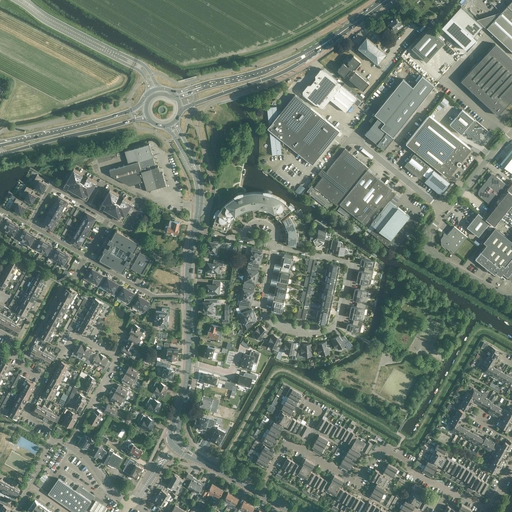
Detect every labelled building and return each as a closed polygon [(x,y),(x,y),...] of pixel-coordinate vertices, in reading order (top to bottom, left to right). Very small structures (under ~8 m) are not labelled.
[(486,28),(511,51),(511,0),(495,18),(492,16),(478,20),(477,19),(486,28)] [(483,27),(461,7),(442,28),(467,51),(477,40),(474,37),(483,27)] [(422,21),(414,15),(410,19),(418,26),(422,21)] [(387,23),(395,34),(399,31),(398,31),(403,27),(396,17),(387,23)] [(439,25),(432,20),(429,24),(435,29),(439,25)] [(427,60),(444,40),(428,27),(411,47),(427,60)] [(378,63),(386,53),(381,49),(381,48),(378,45),(377,46),(366,37),(365,38),(364,37),(359,42),(361,43),(358,47),(378,63)] [(498,115),(505,108),(511,100),(511,59),(495,44),(461,81),(498,115)] [(351,59),(358,66),(361,62),(354,56),(351,59)] [(358,66),(351,59),(347,63),(349,64),(348,66),(344,63),(341,67),(351,76),(354,72),(352,70),(354,68),(355,69),(358,66)] [(346,74),(350,77),(351,76),(341,67),(337,70),(345,76),(346,74)] [(346,112),(353,102),(357,106),(363,98),(344,83),(342,85),(323,70),(321,70),(316,76),(316,78),(310,85),(308,86),(304,91),(304,94),(322,109),(330,99),(346,112)] [(352,81),(359,74),(355,71),(354,72),(351,76),(350,77),(349,78),(352,81)] [(356,84),(362,77),(359,74),(352,81),(356,84)] [(387,131),(377,143),(376,144),(377,144),(384,149),(394,137),(393,136),(434,85),(422,75),(413,87),(381,127),(387,131)] [(362,77),(356,84),(359,87),(366,80),(362,77)] [(381,127),(413,87),(403,79),(375,114),(378,117),(365,134),(377,143),(387,131),(381,127)] [(366,80),(359,87),(363,91),(369,83),(366,80)] [(312,164),(339,131),(295,95),(282,110),(278,111),(277,106),(266,107),(268,127),(267,128),(269,129),(271,156),(282,155),(281,140),(283,140),(312,164)] [(479,132),(481,132),(481,127),(474,128),(474,125),(476,122),(473,119),(462,109),(449,124),(461,133),(464,130),(467,133),(467,137),(472,136),(472,140),(479,139),(479,132)] [(406,144),(415,151),(439,122),(429,115),(406,144)] [(439,122),(415,151),(447,177),(458,164),(459,164),(459,163),(460,163),(460,162),(460,161),(470,148),(439,122)] [(156,166),(153,157),(149,144),(124,151),(128,164),(109,170),(111,175),(129,185),(139,182),(140,187),(147,190),(166,185),(163,172),(160,173),(158,166),(156,166)] [(314,187),(332,201),(338,206),(340,203),(367,169),(369,167),(345,148),(326,172),(322,169),(318,173),(322,177),(314,187)] [(511,172),(511,148),(500,163),(511,172)] [(414,154),(404,165),(420,178),(429,166),(414,154)] [(74,168),(63,185),(86,199),(96,181),(87,176),(84,181),(80,178),(83,173),(74,168)] [(392,189),(368,169),(367,169),(340,203),(341,205),(337,210),(347,217),(351,212),(364,223),(392,189)] [(450,183),(449,183),(434,170),(424,181),(440,194),(450,183)] [(37,175),(32,184),(36,186),(35,187),(42,191),(46,184),(42,182),(44,179),(37,175)] [(491,205),(490,206),(502,216),(511,203),(511,180),(507,185),(496,176),(494,175),(491,175),(489,177),(479,190),(478,192),(478,194),(480,196),(491,205)] [(300,193),(305,187),(300,184),(296,189),(300,193)] [(332,201),(314,187),(312,185),(307,191),(314,197),(315,195),(325,203),(324,205),(327,207),(332,201)] [(27,186),(22,195),(25,197),(25,198),(32,202),(36,195),(32,193),(34,191),(27,186)] [(110,188),(99,206),(122,219),(132,201),(123,196),(120,201),(116,199),(119,193),(110,188)] [(220,230),(226,231),(228,227),(230,221),(235,215),(238,213),(245,209),(252,207),(256,207),(265,208),(271,210),(274,212),(280,218),(286,213),(291,208),(290,207),(289,206),(281,199),(270,194),(268,193),(266,193),(264,193),(255,193),(243,194),(242,194),(240,195),(238,196),(236,197),(227,203),(224,206),(220,210),(219,212),(218,214),(217,215),(216,217),(212,227),(220,229),(220,230)] [(56,201),(64,206),(67,201),(58,196),(56,201)] [(16,198),(11,206),(15,209),(14,210),(21,214),(25,207),(22,205),(23,202),(16,198)] [(410,216),(390,200),(371,224),(375,227),(371,232),(394,251),(406,236),(404,234),(406,232),(405,231),(404,231),(403,233),(399,229),(410,216)] [(64,206),(56,201),(53,205),(62,210),(64,206)] [(167,214),(168,211),(165,210),(165,209),(153,203),(151,207),(154,209),(154,208),(163,212),(162,213),(167,214)] [(64,212),(62,210),(53,205),(51,208),(51,207),(49,210),(59,216),(61,217),(64,212)] [(490,206),(482,216),(490,222),(494,226),(502,216),(490,206)] [(59,216),(49,210),(48,212),(49,213),(47,215),(56,220),(59,216)] [(95,218),(85,211),(82,216),(84,218),(84,217),(93,222),(95,218)] [(482,216),(478,213),(467,227),(478,236),(490,222),(482,216)] [(56,220),(47,215),(45,219),(53,224),(56,220)] [(283,227),(295,221),(293,217),(291,218),(289,215),(281,221),(283,224),(282,225),(283,227)] [(90,227),(93,222),(84,217),(84,218),(81,222),(90,227)] [(56,226),(53,224),(45,219),(42,225),(53,231),(56,226)] [(3,220),(0,226),(0,227),(8,232),(13,223),(10,221),(8,220),(7,220),(6,221),(3,220)] [(178,228),(180,222),(170,220),(169,223),(169,226),(166,225),(165,231),(173,232),(172,234),(172,235),(176,235),(177,233),(179,232),(179,230),(178,228)] [(295,221),(283,227),(284,228),(285,228),(286,232),(296,229),(295,226),(297,225),(295,221)] [(81,222),(78,227),(88,232),(89,230),(89,229),(90,227),(81,222)] [(13,223),(8,232),(12,234),(11,236),(15,239),(20,229),(18,228),(19,226),(18,226),(18,225),(16,224),(15,225),(13,223)] [(455,253),(468,237),(454,226),(445,236),(444,235),(441,239),(441,246),(445,249),(446,248),(450,251),(451,250),(455,253)] [(78,227),(76,231),(85,236),(86,234),(87,235),(88,232),(78,227)] [(511,241),(495,227),(483,242),(486,244),(475,258),(494,274),(496,271),(500,274),(502,272),(511,280),(511,241)] [(20,229),(15,239),(19,241),(20,239),(25,242),(29,233),(27,231),(25,229),(24,230),(23,229),(23,231),(20,229)] [(330,239),(331,232),(326,231),(318,229),(317,238),(313,240),(314,242),(314,243),(315,244),(315,245),(316,245),(317,245),(318,247),(324,243),(325,238),(330,239)] [(103,249),(104,250),(100,258),(100,259),(122,272),(125,268),(128,270),(132,268),(142,274),(150,259),(140,253),(141,253),(139,249),(137,247),(139,242),(118,230),(117,230),(116,230),(111,238),(110,237),(108,241),(109,242),(107,246),(105,245),(103,249)] [(85,236),(76,231),(73,236),(82,241),(85,236)] [(29,233),(25,242),(29,244),(27,246),(32,249),(37,239),(34,238),(35,236),(34,236),(35,235),(32,234),(29,233)] [(79,246),(82,241),(73,236),(70,241),(79,246)] [(37,239),(32,249),(35,251),(37,248),(41,251),(46,242),(43,241),(44,240),(41,239),(40,239),(39,240),(37,239)] [(209,245),(208,248),(207,251),(211,252),(211,254),(216,255),(217,251),(216,251),(217,249),(217,247),(218,244),(221,244),(222,240),(214,239),(213,242),(209,242),(209,245)] [(343,244),(343,243),(342,242),(342,241),(341,241),(332,239),(330,248),(334,249),(334,251),(333,251),(333,252),(334,252),(334,253),(335,253),(335,254),(344,255),(344,254),(345,254),(346,254),(347,253),(348,252),(348,251),(348,250),(347,249),(346,248),(345,248),(346,246),(343,246),(343,244)] [(41,251),(49,256),(53,249),(51,247),(52,246),(51,245),(49,243),(49,244),(46,242),(41,251)] [(248,255),(262,258),(263,254),(262,254),(262,252),(261,252),(262,249),(252,247),(251,250),(249,249),(248,255)] [(58,261),(63,252),(60,250),(58,248),(58,249),(57,248),(56,250),(53,249),(49,256),(48,258),(52,260),(53,258),(58,261)] [(63,252),(58,261),(62,263),(61,265),(67,269),(70,264),(68,263),(70,258),(68,257),(68,255),(68,254),(66,253),(65,253),(63,252)] [(282,261),(292,263),(294,258),(293,257),(293,255),(284,254),(284,257),(282,257),(282,261)] [(262,258),(248,255),(247,261),(248,262),(248,265),(258,267),(259,264),(260,264),(260,262),(261,262),(262,258)] [(364,268),(373,270),(375,261),(361,258),(360,262),(360,263),(361,264),(362,265),(365,265),(364,268)] [(8,264),(16,268),(19,263),(11,259),(8,264)] [(205,269),(205,270),(209,271),(209,273),(214,274),(215,272),(219,273),(220,266),(223,266),(224,261),(214,259),(213,263),(206,262),(206,264),(205,264),(204,264),(203,265),(203,266),(203,267),(204,268),(205,269)] [(292,263),(282,261),(281,265),(282,265),(281,268),(290,270),(290,268),(291,268),(292,263)] [(330,263),(329,269),(340,272),(340,271),(340,270),(340,269),(339,268),(340,265),(330,263)] [(16,268),(8,264),(6,269),(15,274),(18,269),(16,268)] [(244,274),(258,277),(259,273),(258,273),(258,271),(257,271),(258,268),(248,266),(247,269),(245,268),(244,274)] [(279,275),(289,278),(290,272),(289,272),(290,270),(281,268),(281,272),(279,271),(279,275)] [(357,276),(372,279),(373,270),(364,268),(364,271),(361,270),(360,270),(359,271),(358,272),(357,276)] [(14,276),(15,274),(6,269),(4,271),(3,271),(2,273),(3,273),(3,274),(11,278),(12,275),(14,276)] [(91,283),(97,272),(92,269),(89,273),(87,271),(83,278),(91,283)] [(325,275),(328,275),(337,277),(338,275),(339,274),(339,273),(340,272),(329,269),(327,269),(325,275)] [(100,279),(103,275),(97,272),(91,283),(96,286),(98,284),(100,285),(103,280),(100,279)] [(38,273),(36,278),(43,282),(46,277),(38,273)] [(11,278),(3,274),(1,278),(8,282),(11,278)] [(258,277),(244,274),(242,280),(244,281),(244,284),(254,286),(255,283),(256,283),(256,281),(257,281),(258,277)] [(289,278),(279,275),(278,280),(279,280),(278,283),(287,285),(287,283),(288,283),(289,278)] [(337,277),(328,275),(326,281),(337,283),(337,282),(337,281),(337,280),(337,277)] [(371,283),(372,279),(357,276),(357,280),(357,281),(358,282),(361,283),(361,286),(368,287),(368,284),(369,284),(370,284),(370,283),(371,283)] [(31,282),(33,283),(41,287),(43,282),(36,278),(34,277),(31,282)] [(8,282),(1,278),(0,279),(0,284),(5,287),(8,282)] [(107,278),(105,282),(103,280),(100,285),(102,286),(108,289),(108,290),(113,281),(107,278)] [(212,295),(213,295),(214,295),(214,294),(215,293),(219,293),(220,280),(213,279),(213,285),(206,284),(206,286),(204,286),(203,287),(203,289),(204,290),(205,290),(205,292),(210,293),(210,294),(211,295),(212,295)] [(116,288),(118,284),(113,281),(108,290),(108,289),(106,292),(112,295),(113,293),(116,294),(118,289),(116,288)] [(41,287),(33,283),(31,288),(38,292),(41,287)] [(275,290),(286,292),(287,287),(286,287),(287,285),(278,283),(277,286),(276,286),(275,290)] [(240,293),(254,296),(255,293),(254,292),(254,290),(253,290),(254,287),(244,285),(243,288),(241,287),(240,293)] [(28,286),(28,287),(26,291),(28,292),(36,297),(38,292),(31,288),(28,286)] [(367,290),(368,287),(361,286),(360,289),(357,288),(356,288),(355,288),(355,289),(355,290),(354,294),(368,297),(369,293),(369,292),(368,291),(367,290)] [(123,287),(121,291),(118,289),(116,294),(118,295),(117,298),(123,301),(129,290),(123,287)] [(335,289),(325,287),(324,293),(335,295),(335,294),(335,293),(335,292),(334,291),(335,289)] [(70,288),(69,290),(66,289),(64,294),(71,298),(73,299),(77,292),(70,288)] [(132,297),(134,293),(129,290),(123,301),(128,304),(129,302),(131,303),(134,298),(132,297)] [(286,292),(275,290),(275,294),(276,294),(275,298),(284,300),(284,298),(285,298),(286,292)] [(26,291),(23,296),(26,297),(25,297),(33,301),(36,297),(28,292),(26,291)] [(254,296),(240,293),(238,299),(240,300),(239,306),(250,305),(251,302),(252,302),(252,300),(253,300),(254,296)] [(61,298),(69,303),(69,302),(71,298),(64,294),(63,295),(62,295),(60,297),(61,298)] [(368,297),(354,294),(353,297),(353,298),(353,299),(354,300),(355,300),(358,301),(357,303),(366,305),(368,297)] [(21,301),(23,302),(31,306),(33,301),(25,297),(26,297),(23,296),(21,301)] [(139,296),(136,300),(134,298),(131,303),(134,304),(132,307),(138,310),(144,299),(139,296)] [(67,308),(70,303),(69,302),(69,303),(61,298),(61,299),(60,298),(58,301),(59,302),(58,303),(66,307),(67,308)] [(92,304),(101,309),(104,303),(95,298),(92,304)] [(212,310),(212,308),(212,306),(212,302),(217,302),(217,298),(204,299),(204,302),(203,302),(203,306),(203,308),(203,312),(207,312),(207,314),(213,314),(213,310),(212,310)] [(272,305),(283,307),(284,302),(283,302),(284,300),(275,298),(274,301),(273,301),(272,305)] [(149,303),(149,302),(144,299),(138,310),(143,313),(144,311),(147,312),(151,305),(149,303)] [(333,301),(323,299),(322,304),(332,307),(332,306),(332,305),(332,304),(332,303),(333,301)] [(31,306),(23,302),(20,306),(20,307),(28,311),(31,306)] [(66,307),(58,303),(58,305),(57,304),(55,307),(56,308),(63,312),(66,307)] [(366,305),(357,303),(356,306),(353,306),(352,306),(351,307),(350,311),(364,314),(366,305)] [(101,309),(92,304),(89,309),(98,314),(101,309)] [(25,316),(28,311),(20,307),(20,306),(18,305),(15,310),(18,312),(25,316)] [(283,307),(272,305),(271,309),(273,309),(272,313),(280,314),(281,312),(282,313),(283,307)] [(241,319),(255,314),(254,310),(253,310),(252,308),(251,309),(250,306),(239,307),(241,312),(239,313),(241,319)] [(63,318),(66,313),(63,312),(56,308),(55,308),(53,310),(54,311),(53,313),(61,317),(63,318)] [(155,319),(157,319),(159,319),(158,324),(159,324),(158,327),(165,328),(166,325),(168,312),(168,309),(162,308),(162,311),(156,311),(155,319)] [(98,314),(89,309),(86,314),(95,319),(98,314)] [(318,310),(317,316),(330,319),(330,318),(330,317),(330,316),(329,315),(330,312),(320,310),(318,310)] [(353,321),(362,323),(364,314),(350,311),(349,315),(349,316),(350,317),(351,318),(354,318),(353,321)] [(62,320),(60,319),(61,317),(53,313),(52,314),(51,314),(50,316),(51,317),(58,321),(60,322),(62,320)] [(95,319),(86,314),(83,320),(92,324),(95,319)] [(255,314),(241,319),(243,325),(245,324),(247,329),(256,323),(255,320),(256,320),(255,318),(257,318),(255,314)] [(317,316),(315,322),(328,324),(328,322),(329,321),(329,320),(330,319),(317,316)] [(12,320),(12,319),(8,317),(2,327),(7,329),(12,320)] [(58,321),(51,317),(48,322),(56,326),(58,321)] [(14,321),(12,320),(7,329),(12,332),(16,324),(13,323),(14,321)] [(92,324),(83,320),(81,325),(89,330),(92,324)] [(362,323),(353,321),(353,324),(350,323),(349,323),(348,324),(347,324),(347,325),(346,329),(360,332),(362,323)] [(56,330),(54,329),(56,326),(48,322),(47,324),(46,323),(45,326),(46,327),(45,327),(53,331),(55,332),(56,330)] [(16,324),(12,332),(17,334),(18,332),(20,333),(22,329),(20,328),(21,327),(16,324)] [(131,334),(141,340),(142,339),(140,338),(145,330),(135,324),(133,327),(132,327),(129,333),(131,334)] [(89,330),(81,325),(78,330),(76,329),(74,332),(81,335),(82,333),(86,335),(89,330)] [(226,331),(226,328),(212,325),(210,331),(209,331),(208,335),(221,339),(223,331),(226,331)] [(264,340),(268,335),(266,333),(268,331),(262,326),(260,328),(259,326),(255,331),(257,333),(254,335),(260,340),(262,338),(264,340)] [(53,331),(45,327),(43,331),(51,336),(53,331)] [(43,331),(40,336),(50,342),(53,337),(51,336),(43,331)] [(131,334),(128,340),(129,340),(127,343),(134,347),(136,344),(138,345),(141,340),(131,334)] [(277,354),(278,352),(282,343),(280,341),(281,338),(274,335),(273,337),(271,336),(269,342),(271,343),(269,346),(275,349),(273,352),(277,354)] [(339,349),(345,345),(348,349),(353,345),(344,335),(341,337),(339,335),(333,339),(334,341),(332,342),(335,347),(337,346),(339,349)] [(296,356),(298,346),(295,346),(295,343),(288,341),(288,344),(285,343),(284,349),(287,350),(286,353),(293,354),(293,356),(296,356)] [(329,351),(332,350),(330,344),(327,345),(326,341),(318,344),(319,346),(317,347),(319,352),(321,352),(322,355),(329,353),(329,351)] [(168,347),(169,342),(164,342),(164,345),(158,342),(157,345),(164,347),(163,354),(167,355),(167,359),(177,359),(177,355),(178,348),(168,347)] [(134,347),(127,343),(126,346),(125,345),(121,351),(129,356),(130,355),(132,357),(135,351),(133,350),(134,347)] [(82,356),(87,346),(84,345),(84,346),(81,345),(80,345),(78,344),(72,354),(76,357),(77,354),(82,356)] [(311,354),(314,353),(314,347),(311,347),(311,344),(303,344),(303,347),(301,347),(301,353),(304,353),(304,356),(311,356),(311,354)] [(29,354),(34,357),(38,349),(33,346),(29,354)] [(87,364),(88,364),(94,353),(91,352),(92,351),(89,349),(90,348),(87,346),(82,356),(86,359),(84,361),(87,363),(87,364)] [(206,352),(205,352),(204,357),(205,357),(205,358),(208,359),(209,358),(212,358),(214,351),(219,352),(220,348),(214,347),(214,348),(208,346),(206,352)] [(489,355),(496,359),(498,357),(496,356),(498,353),(497,353),(499,350),(492,346),(489,351),(490,352),(489,355)] [(43,352),(38,349),(34,357),(39,359),(43,352)] [(39,359),(44,362),(49,352),(45,349),(43,352),(39,359)] [(250,355),(245,354),(242,367),(251,370),(255,356),(258,357),(259,353),(251,351),(250,355)] [(49,364),(51,359),(53,360),(56,356),(49,352),(44,362),(49,364)] [(88,365),(89,364),(92,366),(94,363),(98,365),(103,355),(101,354),(100,355),(97,353),(97,354),(94,353),(88,364),(88,365)] [(106,357),(103,355),(98,365),(102,368),(101,370),(105,372),(110,362),(108,360),(105,358),(106,357)] [(496,359),(489,355),(487,358),(486,357),(485,359),(492,363),(494,361),(495,361),(496,359)] [(492,363),(485,359),(480,366),(484,369),(486,370),(488,367),(493,365),(492,363)] [(2,360),(0,363),(0,365),(9,370),(12,364),(4,360),(4,361),(2,360)] [(161,376),(168,378),(171,379),(172,378),(173,377),(174,375),(173,374),(174,371),(171,370),(172,368),(169,368),(170,364),(163,362),(157,360),(156,365),(162,366),(160,371),(163,372),(161,376)] [(59,366),(66,370),(69,365),(61,361),(59,366)] [(0,371),(4,374),(5,372),(7,373),(9,370),(0,365),(0,371)] [(489,375),(493,366),(493,365),(488,367),(486,370),(484,369),(483,371),(489,375)] [(56,371),(64,375),(66,370),(59,366),(56,371)] [(122,372),(137,380),(139,376),(136,375),(138,371),(129,366),(127,371),(123,369),(122,372)] [(493,377),(499,367),(497,366),(496,367),(493,366),(489,375),(491,376),(493,377)] [(499,367),(493,377),(497,379),(498,380),(503,371),(500,370),(501,369),(499,367)] [(54,375),(61,379),(64,375),(56,371),(54,375)] [(503,371),(498,380),(503,383),(504,381),(503,381),(508,373),(506,371),(505,373),(503,371)] [(137,380),(122,372),(120,375),(124,376),(121,381),(130,386),(132,382),(134,384),(137,380)] [(249,387),(252,378),(256,380),(257,375),(245,372),(244,376),(240,375),(238,383),(242,384),(241,386),(246,387),(246,386),(249,387)] [(508,386),(511,379),(511,376),(510,375),(511,374),(508,373),(503,381),(504,381),(507,383),(506,384),(508,386)] [(203,380),(204,381),(203,384),(208,385),(209,382),(218,384),(218,382),(225,384),(226,381),(219,379),(220,378),(214,376),(211,375),(210,375),(206,374),(205,377),(204,377),(203,380)] [(51,380),(59,384),(61,379),(54,375),(51,380)] [(90,392),(96,383),(94,382),(95,379),(90,376),(83,388),(90,392)] [(31,381),(26,378),(24,381),(27,382),(25,386),(32,390),(35,385),(30,382),(31,381)] [(59,384),(51,380),(48,385),(56,389),(59,384)] [(166,389),(168,386),(161,382),(160,383),(156,381),(152,389),(154,391),(154,392),(163,397),(163,396),(164,396),(165,394),(165,393),(167,390),(166,389)] [(30,394),(32,390),(25,386),(22,384),(20,389),(22,390),(30,394)] [(55,395),(58,390),(56,389),(48,385),(46,390),(53,394),(55,395)] [(111,390),(126,399),(128,395),(126,394),(128,390),(119,385),(116,389),(113,387),(111,390)] [(302,394),(293,389),(290,387),(288,391),(300,398),(302,394)] [(472,395),(474,401),(475,400),(479,393),(480,392),(473,388),(471,391),(473,392),(472,395)] [(22,390),(20,395),(19,395),(27,399),(30,394),(22,390)] [(53,400),(55,395),(53,394),(46,390),(43,395),(53,400)] [(126,399),(111,390),(109,393),(113,395),(111,400),(120,405),(122,401),(124,402),(126,399)] [(297,402),(300,398),(288,391),(286,395),(288,397),(297,402)] [(463,396),(472,401),(474,401),(472,395),(473,392),(471,391),(470,394),(466,391),(463,396)] [(484,395),(482,394),(482,393),(481,395),(479,393),(475,400),(476,401),(475,402),(479,404),(484,395)] [(17,394),(15,398),(17,400),(24,404),(27,399),(19,395),(20,395),(17,394)] [(80,410),(86,401),(84,400),(86,397),(80,394),(73,406),(80,410)] [(484,395),(479,404),(482,406),(483,405),(484,406),(488,399),(486,397),(487,396),(486,396),(484,395)] [(199,406),(216,411),(218,406),(211,404),(212,402),(216,403),(217,400),(213,399),(202,396),(199,406)] [(462,402),(471,407),(472,404),(470,403),(472,401),(463,396),(462,398),(464,399),(462,402)] [(160,406),(161,403),(154,399),(154,400),(150,397),(145,406),(148,407),(147,409),(156,414),(157,413),(158,412),(159,411),(159,410),(160,407),(160,406)] [(295,406),(297,402),(288,397),(286,400),(295,406)] [(485,408),(488,410),(492,403),(493,403),(494,400),(492,399),(491,400),(488,399),(484,406),(486,406),(485,408)] [(22,409),(24,404),(17,400),(14,404),(22,409)] [(293,410),(295,406),(286,400),(284,404),(293,410)] [(471,407),(462,402),(461,405),(459,404),(458,406),(466,411),(468,408),(469,409),(471,407)] [(492,414),(497,404),(496,403),(495,404),(493,403),(492,403),(488,410),(487,410),(489,411),(488,412),(492,414)] [(14,404),(12,409),(19,413),(22,409),(14,404)] [(116,416),(118,412),(116,411),(117,409),(108,404),(106,408),(102,406),(100,409),(113,416),(114,415),(116,416)] [(291,414),(293,410),(284,404),(281,408),(283,410),(283,409),(291,414)] [(497,404),(492,414),(495,416),(496,415),(497,416),(500,411),(502,408),(499,407),(500,405),(498,404),(497,404)] [(33,412),(38,415),(42,407),(37,405),(33,412)] [(38,415),(43,418),(48,408),(43,405),(42,407),(38,415)] [(19,413),(12,409),(9,408),(6,414),(9,416),(10,415),(17,418),(19,413)] [(43,418),(47,420),(51,413),(52,413),(53,410),(48,408),(43,418)] [(456,413),(464,418),(465,416),(464,415),(465,413),(457,408),(456,410),(457,411),(456,413)] [(283,409),(283,410),(280,416),(290,422),(293,418),(289,416),(291,414),(283,409)] [(96,425),(103,413),(97,410),(95,413),(94,412),(88,421),(96,425)] [(71,427),(76,418),(75,417),(76,414),(70,411),(64,423),(71,427)] [(205,426),(208,416),(197,412),(194,423),(205,426)] [(53,420),(56,415),(52,413),(51,413),(47,420),(52,423),(53,420)] [(451,417),(460,422),(461,420),(463,421),(464,418),(456,413),(454,416),(453,415),(451,417)] [(501,419),(504,421),(510,424),(511,420),(511,418),(504,414),(503,416),(502,418),(501,419)] [(153,424),(155,420),(148,417),(147,417),(143,415),(139,423),(142,425),(141,426),(150,431),(150,430),(151,430),(152,429),(152,427),(154,424),(153,424)] [(285,424),(286,425),(288,426),(290,422),(280,416),(276,422),(276,423),(283,427),(285,424)] [(288,427),(291,429),(297,420),(293,417),(293,418),(290,422),(288,426),(288,427)] [(460,422),(451,417),(448,422),(449,423),(447,425),(451,427),(453,428),(454,426),(460,424),(460,422)] [(291,429),(295,431),(301,422),(302,420),(298,418),(297,420),(291,429)] [(322,418),(317,427),(321,429),(326,420),(322,418)] [(281,431),(283,427),(276,423),(276,422),(272,420),(270,424),(271,425),(272,425),(281,431)] [(325,431),(330,422),(326,420),(321,429),(325,431)] [(503,427),(501,429),(507,433),(508,430),(510,430),(511,426),(511,424),(510,424),(504,421),(501,426),(503,427)] [(295,431),(299,434),(305,424),(301,422),(295,431)] [(330,422),(325,431),(329,434),(334,424),(330,422)] [(223,436),(225,431),(220,429),(221,426),(216,423),(213,428),(216,430),(215,432),(215,431),(213,435),(211,439),(218,444),(221,439),(221,440),(223,436)] [(307,435),(311,428),(305,424),(299,434),(303,436),(305,434),(307,435)] [(329,434),(333,436),(334,434),(338,427),(338,426),(334,424),(329,434)] [(343,427),(339,424),(338,426),(338,427),(334,434),(338,436),(343,427)] [(449,430),(456,434),(461,425),(460,424),(454,426),(453,428),(451,427),(449,430)] [(279,435),(281,431),(272,425),(271,425),(269,429),(279,435)] [(459,434),(462,435),(466,427),(464,425),(463,427),(461,425),(456,434),(458,435),(459,434)] [(338,436),(342,438),(347,429),(343,427),(338,436)] [(463,438),(465,439),(470,431),(468,429),(469,428),(466,427),(462,435),(464,437),(463,438)] [(276,438),(279,435),(269,429),(267,433),(276,438)] [(346,441),(351,431),(347,429),(342,438),(346,441)] [(351,431),(346,441),(350,443),(354,435),(354,436),(355,433),(351,431)] [(468,439),(471,441),(476,432),(473,431),(473,432),(470,431),(465,439),(468,440),(468,439)] [(475,445),(480,436),(477,435),(478,433),(476,432),(471,441),(474,442),(473,443),(475,445)] [(265,437),(274,442),(276,438),(267,433),(265,437)] [(105,444),(109,438),(103,434),(99,440),(105,444)] [(319,435),(317,439),(326,444),(328,440),(319,435)] [(354,435),(350,443),(352,444),(351,447),(355,450),(361,439),(354,436),(354,435)] [(84,436),(79,444),(86,448),(88,446),(93,448),(96,444),(96,443),(91,440),(84,436)] [(480,436),(475,445),(477,446),(478,444),(480,446),(485,437),(483,436),(482,438),(480,436)] [(486,447),(491,438),(489,437),(488,438),(485,436),(485,437),(480,446),(482,447),(483,446),(486,447)] [(262,441),(272,446),(274,442),(265,437),(262,441)] [(491,438),(486,447),(488,449),(488,450),(490,451),(492,447),(494,443),(495,442),(492,441),(493,439),(491,438)] [(317,439),(314,443),(324,448),(326,444),(317,439)] [(361,449),(363,450),(367,443),(361,439),(355,450),(359,452),(361,449)] [(508,449),(508,450),(511,451),(511,448),(511,441),(508,440),(507,442),(505,441),(503,444),(502,444),(501,445),(508,449)] [(368,441),(367,443),(363,450),(367,453),(372,443),(368,441)] [(143,450),(134,445),(134,444),(132,442),(130,443),(130,444),(129,443),(129,444),(128,446),(129,448),(131,449),(130,451),(123,447),(121,449),(122,450),(136,458),(137,457),(138,457),(143,450)] [(314,448),(313,451),(320,455),(324,448),(314,443),(312,447),(314,448)] [(96,444),(93,448),(90,453),(97,457),(99,454),(104,457),(107,451),(102,448),(96,444)] [(274,450),(265,445),(263,444),(261,448),(262,449),(263,449),(272,455),(274,450)] [(437,449),(445,453),(447,449),(438,444),(435,448),(437,449)] [(496,451),(495,453),(494,454),(497,456),(503,459),(508,450),(508,449),(501,445),(500,444),(499,446),(498,448),(497,449),(496,451)] [(350,447),(348,451),(357,457),(359,452),(355,450),(351,447),(350,447)] [(260,453),(270,458),(272,455),(263,449),(262,449),(260,453)] [(437,449),(434,456),(444,461),(446,457),(443,455),(445,453),(437,449)] [(345,455),(355,460),(357,457),(348,451),(345,455)] [(111,455),(109,454),(104,462),(106,464),(107,461),(117,467),(122,457),(113,452),(111,455)] [(258,457),(268,462),(270,458),(260,453),(258,457)] [(355,460),(345,455),(343,459),(353,464),(355,460)] [(430,462),(437,466),(438,464),(442,466),(444,461),(434,456),(430,462)] [(502,464),(502,465),(503,465),(505,460),(503,459),(497,456),(495,460),(494,460),(502,464)] [(268,462),(258,457),(256,461),(265,466),(268,462)] [(446,469),(451,459),(447,457),(446,457),(444,461),(442,466),(441,466),(446,469)] [(282,467),(286,469),(291,460),(287,458),(282,467)] [(135,462),(130,459),(124,470),(130,474),(129,474),(136,478),(137,478),(138,476),(138,474),(140,471),(142,471),(143,468),(138,466),(140,463),(137,462),(135,461),(135,462)] [(348,467),(350,469),(353,464),(343,459),(339,466),(347,470),(348,467)] [(451,459),(446,469),(450,471),(455,461),(451,459)] [(494,460),(495,460),(493,459),(491,461),(493,462),(491,465),(501,470),(502,468),(500,467),(502,465),(502,464),(494,460)] [(291,460),(286,469),(290,472),(295,462),(291,460)] [(430,462),(428,461),(426,465),(435,470),(437,466),(430,462)] [(454,474),(460,464),(455,461),(450,471),(454,474)] [(296,472),(295,472),(299,464),(295,462),(290,472),(294,474),(296,472)] [(295,472),(296,472),(302,475),(308,465),(303,463),(302,466),(299,464),(295,472)] [(395,473),(398,469),(398,468),(388,463),(386,467),(395,473)] [(459,477),(465,467),(460,464),(454,474),(459,477)] [(310,471),(312,467),(308,465),(302,475),(308,479),(312,472),(310,471)] [(426,471),(425,473),(431,477),(435,470),(426,465),(423,469),(426,471)] [(488,466),(487,469),(496,474),(498,471),(499,472),(501,470),(491,465),(490,467),(488,466)] [(386,467),(384,471),(391,475),(391,476),(393,477),(395,473),(386,467)] [(464,479),(469,470),(465,467),(459,477),(464,479)] [(469,470),(464,479),(469,482),(473,474),(474,475),(475,473),(469,470)] [(391,475),(384,471),(382,473),(379,472),(377,476),(387,482),(391,476),(391,475)] [(311,484),(316,474),(312,472),(308,479),(307,481),(311,484)] [(171,481),(181,486),(184,480),(185,481),(186,479),(188,480),(191,475),(188,474),(187,477),(185,476),(183,480),(175,475),(171,481)] [(320,476),(316,474),(311,484),(315,486),(320,476)] [(477,477),(474,475),(473,474),(469,482),(468,484),(472,486),(477,477)] [(191,475),(188,480),(191,482),(187,487),(193,490),(198,481),(193,478),(194,477),(191,475)] [(320,476),(315,486),(319,488),(324,479),(320,476)] [(384,488),(387,482),(377,476),(375,480),(378,482),(376,484),(384,488)] [(476,489),(481,479),(477,477),(472,486),(476,489)] [(83,511),(95,496),(79,485),(76,490),(59,478),(49,492),(62,502),(76,511),(83,511)] [(328,481),(324,479),(319,488),(323,491),(324,488),(328,481)] [(330,482),(328,481),(324,488),(330,492),(336,482),(332,479),(330,482)] [(480,491),(485,481),(481,479),(476,489),(480,491)] [(181,486),(171,481),(168,486),(174,489),(172,492),(177,495),(179,492),(178,491),(181,486)] [(201,495),(204,490),(205,488),(207,484),(204,483),(204,484),(198,481),(193,490),(201,495)] [(485,481),(480,491),(484,493),(489,484),(485,481)] [(5,495),(10,485),(6,482),(1,490),(0,492),(5,495)] [(330,492),(337,496),(341,488),(339,487),(341,484),(336,482),(330,492)] [(212,495),(218,486),(212,483),(208,490),(205,488),(204,490),(201,495),(202,495),(200,498),(202,499),(204,497),(205,497),(206,494),(208,496),(209,494),(212,495)] [(374,488),(384,493),(386,489),(384,488),(376,484),(374,488)] [(415,489),(422,493),(425,489),(415,484),(412,488),(415,489)] [(10,497),(11,495),(15,488),(10,485),(5,495),(10,497)] [(218,486),(212,495),(217,498),(214,503),(217,505),(221,500),(218,498),(223,490),(218,486)] [(20,490),(15,488),(11,495),(16,498),(20,490)] [(341,488),(337,496),(336,498),(340,500),(345,491),(341,488)] [(372,492),(381,497),(384,493),(374,488),(372,492)] [(158,495),(167,500),(170,495),(162,489),(158,495)] [(422,502),(424,497),(421,495),(422,493),(415,489),(411,495),(420,501),(422,502)] [(340,500),(343,502),(349,493),(345,491),(340,500)] [(228,504),(233,495),(228,492),(226,495),(224,495),(223,501),(228,504)] [(369,496),(379,502),(381,497),(372,492),(369,496)] [(343,502),(347,504),(353,495),(349,493),(343,502)] [(167,500),(158,495),(153,503),(161,508),(167,500)] [(239,498),(233,495),(228,504),(226,507),(228,508),(230,505),(235,508),(237,505),(235,504),(239,498)] [(357,497),(353,495),(347,504),(346,506),(350,508),(351,507),(357,497)] [(419,506),(422,502),(420,501),(411,495),(407,502),(414,506),(416,504),(419,506)] [(351,507),(355,509),(361,500),(357,497),(351,507)] [(105,511),(109,508),(96,499),(90,510),(93,511),(105,511)] [(361,500),(355,509),(359,511),(365,502),(361,500)] [(36,511),(42,504),(38,501),(32,509),(36,511)] [(237,506),(233,511),(237,511),(238,510),(241,511),(244,511),(245,511),(249,504),(244,501),(240,508),(237,506)] [(363,510),(366,511),(367,511),(373,503),(369,501),(363,510)] [(407,502),(405,501),(403,505),(412,510),(414,506),(407,502)] [(367,511),(373,511),(377,506),(373,503),(367,511)]
